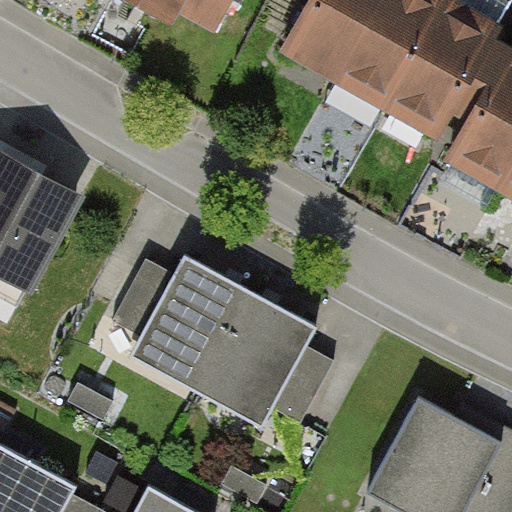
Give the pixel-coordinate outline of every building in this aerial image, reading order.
[(171,0),(215,24),(229,0),(171,0)] [(295,0),(270,47),(423,132),(479,31),(424,0),(295,0)] [(438,159),(511,200),(511,62),(497,54),(438,159)] [(0,277),(29,294),(80,204),(0,158),(0,277)] [(120,360),(245,430),(259,405),(300,428),(334,368),(293,345),(303,328),(177,258),(166,277),(144,265),(108,329),(131,341),(120,360)] [(511,511),(511,436),(496,429),(487,447),(408,406),(361,495),(393,511),(511,511)] [(0,511),(102,511),(105,508),(73,491),(0,448),(0,511)] [(191,511),(155,491),(143,511),(111,511),(105,508),(102,511),(191,511)]
